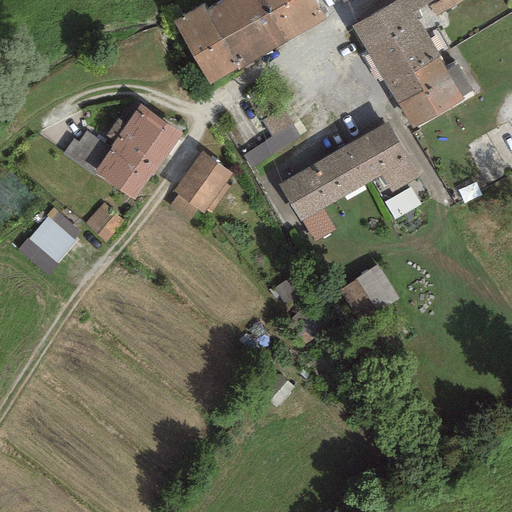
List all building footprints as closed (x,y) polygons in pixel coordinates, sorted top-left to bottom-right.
[(205,0),(183,13),(212,66),(332,0),(205,0)] [(425,0),(408,0),(370,21),(429,128),(481,100),(425,0)] [(189,124),(156,103),(115,166),(147,187),(189,124)] [(270,132),(242,151),(252,166),(299,133),(279,104),(260,117),(270,132)] [(403,129),(287,189),(306,225),(422,164),(403,129)] [(238,177),(214,161),(188,201),(213,217),(238,177)] [(383,197),(392,215),(420,201),(411,183),(383,197)] [(101,200),(84,221),(105,238),(122,217),(101,200)] [(377,261),(338,285),(359,318),(398,295),(377,261)]
